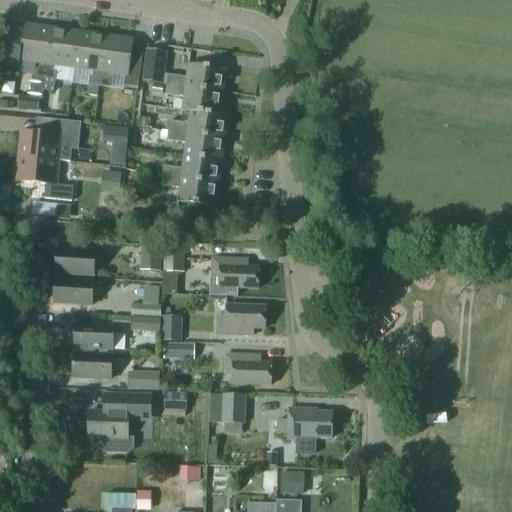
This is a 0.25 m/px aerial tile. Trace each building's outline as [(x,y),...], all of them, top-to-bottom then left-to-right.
[(45,79),(53,27),(26,23),(24,38),(10,36),(6,65),(20,68),(21,62),(39,64),(38,70),(35,69),(34,78),(45,79)] [(57,72),(54,71),(54,66),(74,69),(80,31),(53,27),(45,79),(42,97),(53,99),(57,72)] [(93,72),(92,77),(89,77),(88,85),(99,87),(105,35),(80,31),(74,69),(93,72)] [(127,77),(128,77),(133,39),(105,35),(99,87),(109,88),(110,80),(107,79),(108,74),(127,77)] [(147,50),(143,82),(155,84),(166,85),(168,76),(164,75),(167,53),(147,50)] [(166,85),(222,93),(225,70),(189,65),(187,79),(168,76),(166,85)] [(96,96),(98,87),(89,85),(88,95),(96,96)] [(163,87),(152,85),(151,93),(162,94),(163,87)] [(219,116),(219,115),(227,116),(227,115),(219,114),(222,93),(166,85),(165,95),(184,97),(182,111),(190,112),(219,116)] [(119,89),(117,103),(129,104),(131,91),(119,89)] [(39,100),(19,97),(17,109),(37,112),(39,100)] [(227,116),(219,115),(219,116),(190,112),(182,111),(182,112),(190,113),(188,124),(170,122),(168,132),(224,139),(227,116)] [(138,118),(137,127),(149,129),(150,120),(138,118)] [(51,121),(50,136),(21,133),(19,157),(58,161),(70,162),(70,161),(69,161),(70,149),(77,149),(79,124),(51,121)] [(104,126),(102,141),(112,142),(127,144),(128,129),(104,126)] [(186,143),(184,157),(221,162),(224,139),(168,132),(161,131),(160,140),(186,143)] [(56,186),(58,161),(19,157),(16,182),(45,185),(44,199),(72,202),(73,187),(56,186)] [(163,166),(161,177),(217,184),(221,162),(184,157),(182,169),(163,166)] [(122,173),(103,171),(100,192),(119,195),(122,173)] [(214,207),(217,184),(161,177),(160,186),(178,189),(176,202),(214,207)] [(160,272),(161,250),(142,249),(141,271),(160,272)] [(95,253),(57,250),(55,274),(93,277),(95,253)] [(183,275),(184,251),(164,250),(163,274),(183,275)] [(212,260),(212,279),(219,279),(219,288),(258,289),(258,268),(247,268),(248,260),(212,260)] [(93,282),(55,280),(53,304),(92,306),(93,282)] [(159,305),(132,303),(131,316),(158,317),(159,305)] [(227,307),(227,316),(220,316),(219,335),(254,336),(254,329),(265,329),(266,308),(227,307)] [(160,319),(131,317),(130,332),(159,334),(160,319)] [(163,317),(162,342),(181,343),(182,317),(163,317)] [(125,335),(113,335),(113,327),(75,325),(75,329),(67,329),(66,346),(74,346),(74,349),(112,350),(124,351),(125,335)] [(164,344),(164,360),(195,360),(195,345),(164,344)] [(112,356),(74,354),(73,378),(111,380),(112,356)] [(224,356),(224,375),(231,375),(231,386),(270,386),(271,365),(259,365),(260,356),(224,356)] [(159,373),(128,372),(128,391),(159,391),(159,373)] [(187,394),(164,393),(163,411),(186,412),(187,394)] [(128,424),(150,424),(151,395),(116,395),(116,412),(89,412),(88,438),(100,439),(99,447),(104,452),(127,453),(132,448),(133,439),(128,438),(128,424)] [(244,424),(245,396),(223,395),(222,423),(244,424)] [(309,409),(288,409),(288,421),(278,421),(277,434),(288,434),(288,440),(297,440),(296,454),(315,455),(315,441),(315,439),(331,439),(332,413),(308,412),(309,409)] [(277,467),(277,453),(267,453),(266,467),(277,467)] [(200,469),(180,467),(179,482),(199,483),(200,469)] [(282,473),(281,495),(304,495),(304,473),(282,473)] [(300,511),(301,503),(276,502),(276,511),(300,511)]
